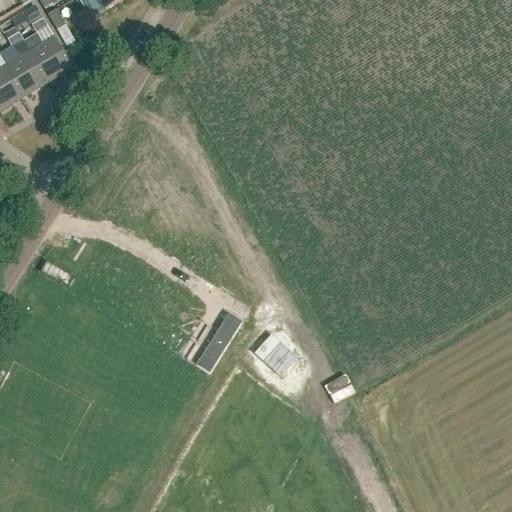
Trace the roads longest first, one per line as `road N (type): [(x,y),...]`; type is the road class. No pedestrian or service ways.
road 1 (tertiary): [(66,191),(189,0)]
road 2 (tertiary): [(0,294),(66,191)]
